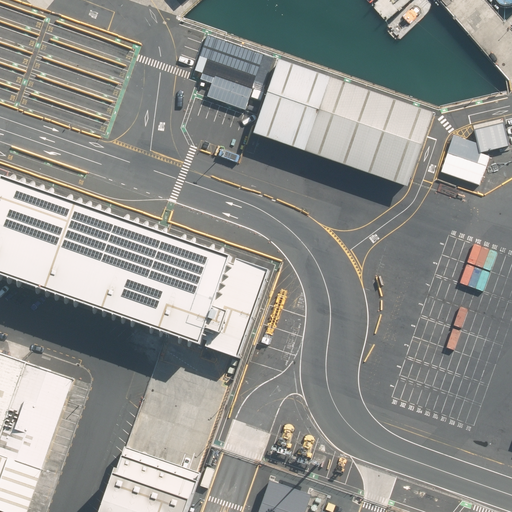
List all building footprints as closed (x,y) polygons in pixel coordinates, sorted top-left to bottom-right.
[(266,55),(208,35),(193,77),(212,83),(207,98),(246,111),(266,55)] [(258,134),(405,185),(432,111),(281,60),(258,134)] [(504,124),(475,130),(480,154),(509,147),(504,124)] [(271,267),(6,172),(0,188),(0,274),(238,359),(271,267)] [(0,354),(0,508),(11,511),(28,511),(41,477),(74,380),(15,360),(0,354)] [(187,511),(201,473),(170,463),(153,457),(138,452),(128,448),(105,511),(187,511)] [(306,511),(313,495),(273,480),(261,511),(306,511)]
